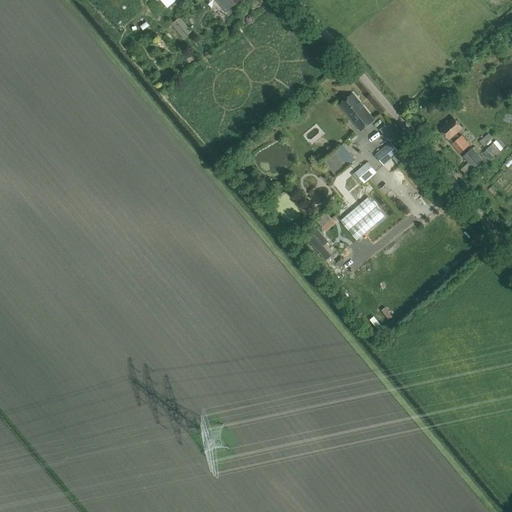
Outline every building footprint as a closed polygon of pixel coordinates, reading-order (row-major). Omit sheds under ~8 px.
[(239,8),(236,5),(242,0),(216,0),(229,15),(239,8)] [(361,132),(374,121),(353,95),(340,105),(361,132)] [(440,130),(461,153),(461,154),(471,145),(462,136),(460,138),(456,134),(463,128),(454,118),(440,130)] [(485,147),(494,139),(489,133),(480,141),(485,147)] [(384,166),(399,153),(391,144),(376,157),(384,166)] [(493,157),(499,151),(493,144),(487,149),(493,157)] [(333,171),(345,166),(338,149),(326,153),(333,171)] [(483,161),(473,149),(464,157),(475,169),(483,161)] [(364,183),(376,173),(368,164),(356,174),(364,183)] [(346,190),(352,187),(348,178),(342,181),(346,190)] [(363,192),(362,190),(358,194),(352,188),(343,197),(353,208),(362,199),(359,196),(363,192)] [(385,216),(368,197),(341,220),(357,239),(385,216)]
